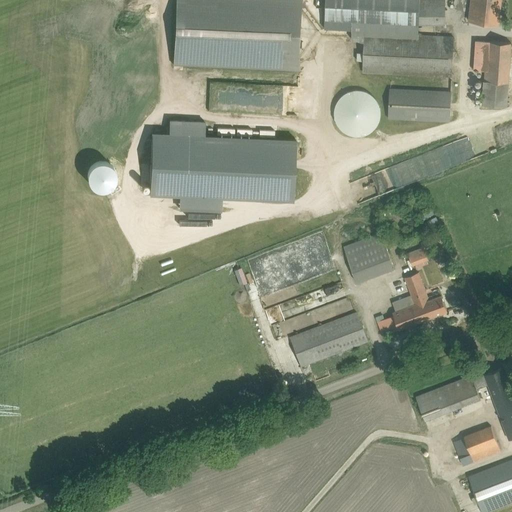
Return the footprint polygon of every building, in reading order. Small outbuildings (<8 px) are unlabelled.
[(175,0),(171,65),(299,69),(301,0),(175,0)] [(326,0),(325,29),(353,31),(352,39),(364,43),(363,72),(452,76),(454,37),(420,35),(420,25),(446,25),(446,0),(326,0)] [(474,0),(472,21),(499,23),(501,0),(474,0)] [(474,70),(485,71),(483,104),(507,106),(511,42),(476,40),(474,70)] [(389,118),(451,121),(452,91),(390,89),(389,118)] [(335,105),(334,109),(335,117),(338,125),(343,131),(347,134),(353,135),(359,136),(364,135),(370,132),(375,128),(379,121),(380,116),(380,110),(379,104),(376,99),(371,94),(367,91),(361,90),(355,90),(348,92),(342,95),(339,99),(335,105)] [(153,132),(150,195),(294,201),(296,138),(205,134),(205,120),(170,119),(170,133),(153,132)] [(400,165),(350,182),(357,201),(406,184),(402,173),(403,173),(400,165)] [(258,223),(251,241),(256,243),(263,224),(258,223)] [(344,247),(358,283),(396,269),(382,232),(344,247)] [(423,248),(409,253),(414,266),(430,260),(425,249),(429,247),(427,240),(421,243),(423,248)] [(393,313),(394,315),(377,321),(379,326),(383,335),(448,311),(444,301),(442,295),(429,300),(418,272),(405,277),(415,304),(393,313)] [(283,317),(346,297),(341,282),(279,302),(283,317)] [(297,356),(301,366),(368,341),(356,311),(289,337),(297,356)] [(425,420),(481,398),(477,389),(488,384),(509,439),(511,437),(511,387),(504,367),(473,378),(472,375),(416,396),(425,420)] [(454,440),(463,465),(501,451),(491,426),(454,440)] [(511,459),(469,476),(482,511),(487,511),(511,502),(511,459)]
